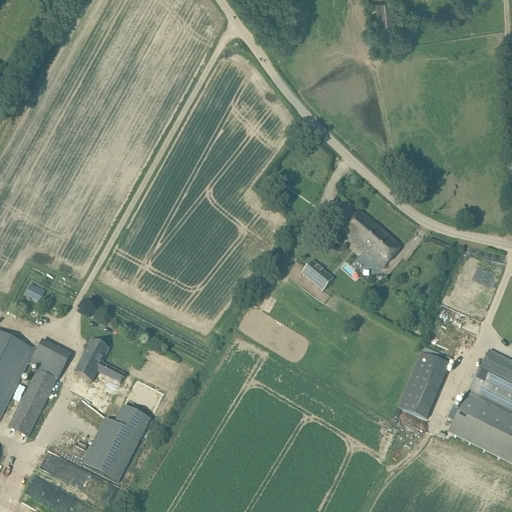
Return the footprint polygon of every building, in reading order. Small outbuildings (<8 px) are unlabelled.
[(397,46),(392,4),(375,6),(380,48),(397,46)] [(343,231),(385,266),(402,246),(360,211),(343,231)] [(331,226),(320,239),(329,247),(340,234),(331,226)] [(301,274),(323,292),(334,280),(312,261),(301,274)] [(260,285),(249,303),(259,309),(269,291),(260,285)] [(30,286),(25,295),(34,300),(39,291),(30,286)] [(422,300),(421,308),(428,309),(429,301),(422,300)] [(415,326),(410,333),(416,338),(421,331),(415,326)] [(0,420),(35,351),(0,333),(0,420)] [(92,383),(97,373),(120,384),(124,376),(101,364),(109,350),(91,341),(74,374),(92,383)] [(400,345),(395,359),(407,364),(413,349),(400,345)] [(511,462),(511,363),(489,352),(468,394),(449,430),(511,462)] [(398,409),(425,421),(449,366),(421,354),(398,409)] [(28,439),(57,381),(37,372),(8,429),(28,439)] [(119,484),(151,421),(123,407),(114,425),(105,420),(82,465),(119,484)] [(97,511),(65,494),(59,505),(72,511),(97,511)]
